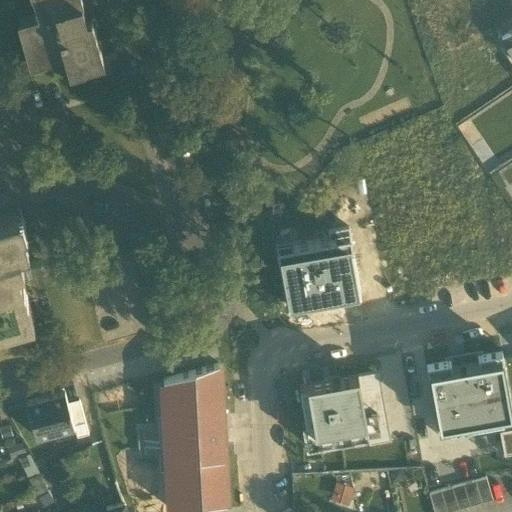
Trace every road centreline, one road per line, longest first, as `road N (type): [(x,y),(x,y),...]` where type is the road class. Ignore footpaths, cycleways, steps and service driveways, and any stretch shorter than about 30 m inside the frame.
road 1 (residential): [(511,307),(256,355),(268,511)]
road 2 (residential): [(0,382),(239,319),(203,244)]
road 3 (residential): [(203,244),(126,0)]
road 4 (residential): [(203,244),(44,163),(30,117)]
